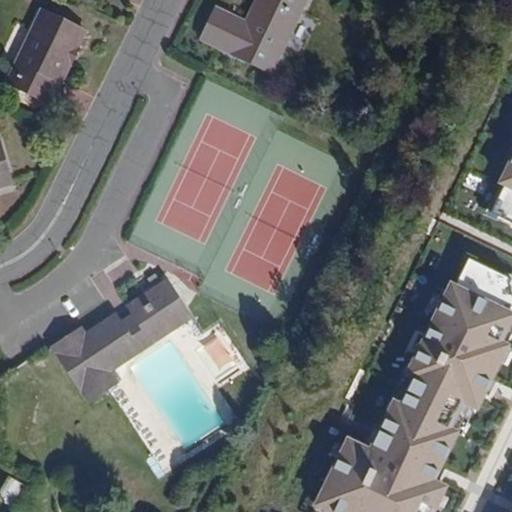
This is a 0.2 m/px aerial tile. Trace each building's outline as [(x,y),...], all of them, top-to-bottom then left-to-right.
[(270,73),(305,0),(256,0),(245,24),(215,9),(201,40),(270,73)] [(83,30),(41,10),(6,83),(48,103),(83,30)] [(0,186),(10,183),(0,147),(0,186)] [(511,151),(496,185),(511,193),(511,151)] [(110,371),(189,318),(164,282),(127,307),(132,315),(119,323),(114,315),(84,335),(80,330),(52,349),(87,402),(117,382),(110,371)] [(511,333),(511,316),(448,285),(369,443),(350,433),(311,511),(313,511),(439,511),(449,491),(436,485),(511,333)] [(24,487),(8,478),(0,493),(0,496),(14,504),(24,487)]
